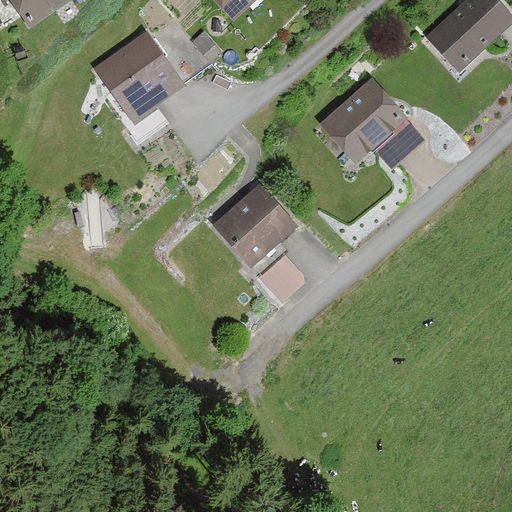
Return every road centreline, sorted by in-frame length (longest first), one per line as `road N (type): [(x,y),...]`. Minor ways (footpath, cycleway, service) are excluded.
road 1 (residential): [(246,355),(511,125)]
road 2 (residential): [(375,0),(199,138)]
